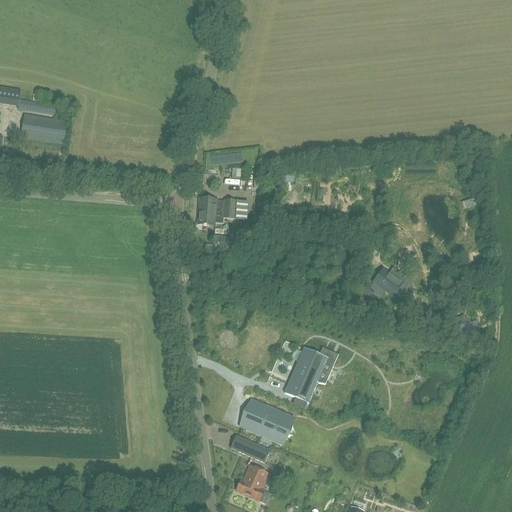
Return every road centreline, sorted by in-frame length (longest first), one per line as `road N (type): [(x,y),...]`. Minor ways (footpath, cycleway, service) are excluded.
road 1 (tertiary): [(213,511),(177,266),(177,205)]
road 2 (tertiary): [(177,205),(229,0)]
road 3 (unclassified): [(177,205),(0,191)]
